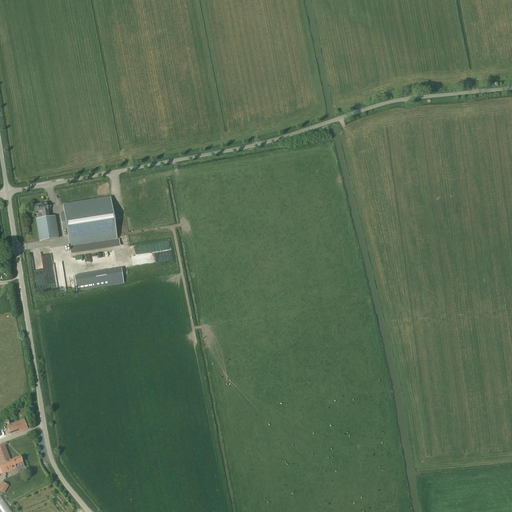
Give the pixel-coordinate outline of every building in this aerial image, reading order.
[(116,238),(110,198),(63,206),(64,215),(60,215),(62,230),(67,229),(69,246),(70,246),(116,238)] [(48,207),(47,207),(47,203),(34,205),(35,212),(38,211),(38,212),(42,211),(43,218),(36,219),(40,241),(58,238),(54,216),(49,217),(48,210),(47,208),(48,208),(48,207)] [(116,238),(70,246),(70,251),(119,243),(118,238),(116,238)] [(66,287),(63,271),(54,273),(52,255),(43,256),(47,283),(51,282),(52,290),(55,290),(55,289),(66,287)] [(106,270),(91,273),(94,288),(109,286),(123,284),(121,268),(106,270)] [(28,428),(24,419),(7,425),(10,435),(28,428)] [(11,460),(4,443),(0,444),(0,463),(0,464),(0,467),(3,474),(17,468),(15,465),(23,462),(21,456),(11,460)] [(9,486),(3,482),(0,486),(0,490),(4,493),(9,486)]
